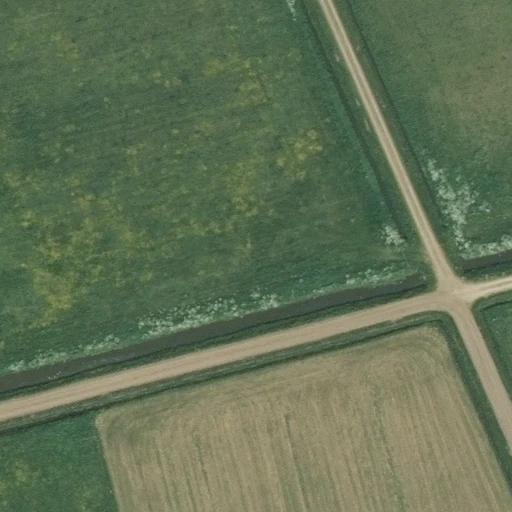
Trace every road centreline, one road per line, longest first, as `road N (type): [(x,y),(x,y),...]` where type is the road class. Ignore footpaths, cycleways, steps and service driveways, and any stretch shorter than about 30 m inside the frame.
road 1 (track): [(511,278),(0,411)]
road 2 (track): [(319,0),(511,441)]
